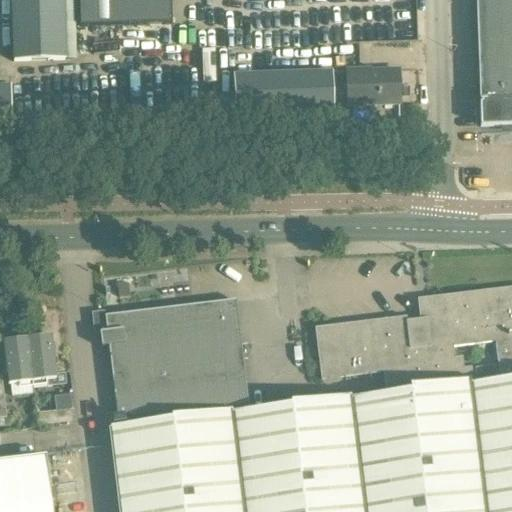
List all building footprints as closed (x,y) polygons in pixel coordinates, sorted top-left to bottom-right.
[(62,0),(10,0),(13,63),(64,62),(62,0)] [(78,0),(79,29),(170,26),(169,0),(78,0)] [(511,0),(475,0),(480,129),(511,127),(511,0)] [(213,84),(224,84),(224,52),(213,52),(213,84)] [(183,121),(181,56),(152,57),(154,122),(183,121)] [(360,72),(347,73),(349,108),(398,106),(397,73),(360,74),(360,72)] [(234,98),(218,98),(219,126),(235,126),(235,120),(333,116),(331,74),(233,78),(234,98)] [(10,87),(0,87),(0,127),(11,127),(10,87)] [(323,360),(318,361),(320,381),(382,374),(385,397),(249,413),(110,430),(111,431),(120,511),(511,511),(511,294),(439,303),(441,320),(319,334),(323,360)] [(105,313),(92,315),(94,336),(100,335),(101,349),(108,348),(116,417),(109,418),(110,430),(249,413),(242,361),(248,360),(247,347),(241,347),(235,303),(105,318),(105,313)] [(8,316),(0,316),(0,456),(72,447),(57,326),(10,332),(8,316)] [(0,511),(54,511),(48,459),(0,465),(0,511)]
